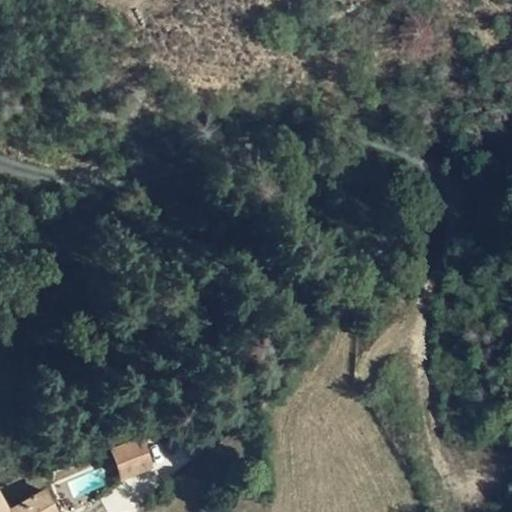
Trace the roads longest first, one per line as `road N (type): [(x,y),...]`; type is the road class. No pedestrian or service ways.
road 1 (unclassified): [(0,159),(65,177),(151,171),(282,137),(350,132),(401,148),(443,170),(464,208),(454,250),(414,332)]
road 2 (track): [(453,511),(414,332)]
